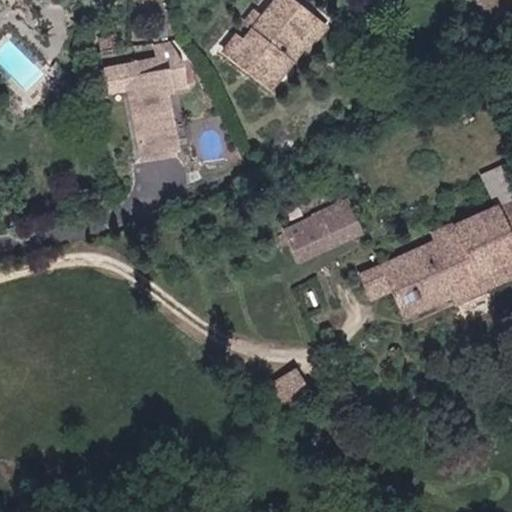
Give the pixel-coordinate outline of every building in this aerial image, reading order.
[(215,58),(217,60),(262,93),(296,51),(303,55),(322,31),(308,22),(274,0),(271,0),(234,48),(227,43),(215,58)] [(184,87),(180,56),(175,40),(160,42),(162,58),(102,66),(105,89),(128,86),(129,94),(126,95),(128,113),(131,113),(133,132),(131,133),(133,157),(164,152),(159,108),(151,109),(149,91),(184,87)] [(348,199),(279,228),(294,263),(363,234),(348,199)] [(511,203),(378,260),(405,323),(511,278),(511,203)] [(284,404),(308,383),(292,365),(268,385),(284,404)]
